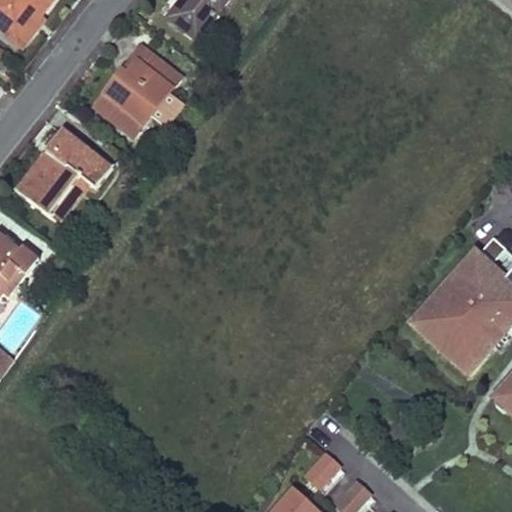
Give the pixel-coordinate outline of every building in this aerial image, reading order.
[(0,0),(0,31),(12,42),(32,17),(36,20),(45,10),(52,0),(0,0)] [(185,0),(170,20),(197,43),(230,0),(190,0),(189,2),(185,0)] [(32,17),(12,42),(23,50),(42,25),(36,20),(32,17)] [(117,83),(95,109),(133,139),(150,117),(167,95),(179,81),(147,55),(128,79),(122,76),(117,83)] [(167,95),(150,117),(167,130),(184,109),(167,95)] [(39,166),(17,193),(49,220),(80,180),(88,187),(97,194),(111,175),(67,138),(50,160),(46,156),(39,166)] [(80,180),(49,220),(57,227),(88,187),(80,180)] [(0,300),(2,298),(8,301),(38,262),(24,250),(19,255),(0,240),(0,300)] [(483,253),(496,264),(507,251),(494,240),(483,253)] [(413,325),(468,376),(511,329),(511,284),(510,286),(506,282),(476,255),(456,278),(461,283),(437,308),(433,304),(413,325)] [(456,278),(433,304),(437,308),(461,283),(456,278)] [(0,352),(0,381),(1,382),(14,363),(0,352)] [(511,384),(501,396),(511,406),(511,411),(509,414),(511,416),(511,384)] [(511,406),(501,396),(496,402),(509,414),(511,411),(511,406)] [(327,459),(310,479),(323,490),(340,471),(327,459)] [(338,478),(323,494),(334,504),(349,488),(338,478)] [(340,506),(346,511),(358,511),(371,498),(358,487),(340,506)] [(312,511),(295,496),(280,511),(312,511)]
